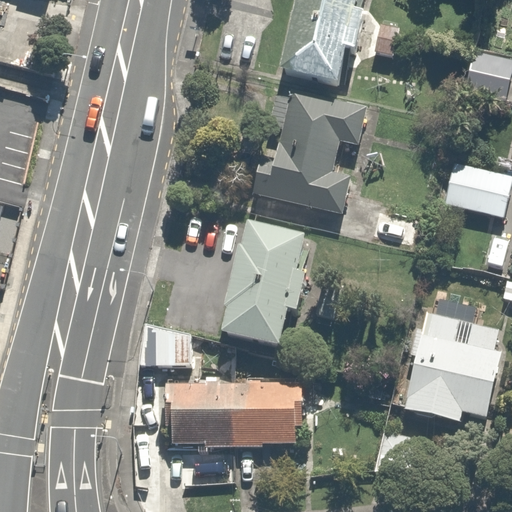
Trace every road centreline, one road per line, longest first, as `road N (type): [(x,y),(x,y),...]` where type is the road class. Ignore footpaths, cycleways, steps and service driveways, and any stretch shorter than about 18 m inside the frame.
road 1 (secondary): [(0,507),(27,360),(81,254)]
road 2 (secondary): [(81,254),(136,0)]
road 3 (secondary): [(81,254),(80,511)]
